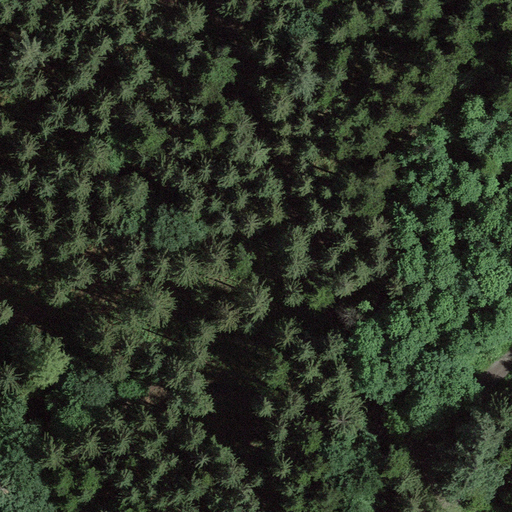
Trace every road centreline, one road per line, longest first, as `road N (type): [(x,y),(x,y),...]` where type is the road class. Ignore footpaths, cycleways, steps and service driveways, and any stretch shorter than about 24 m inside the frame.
road 1 (track): [(219,0),(359,377),(404,436)]
road 2 (track): [(421,453),(511,365)]
